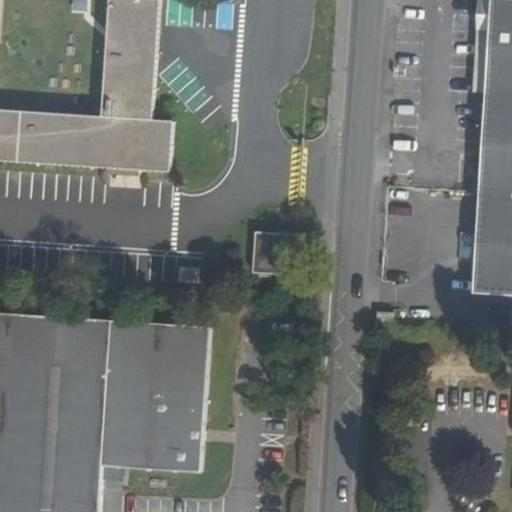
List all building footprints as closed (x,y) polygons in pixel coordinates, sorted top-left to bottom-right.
[(114,0),(106,117),(0,110),(0,162),(59,166),(174,172),(177,123),(157,121),(164,0),(161,0),(114,0)] [(88,0),(74,0),(74,12),(88,12),(88,0)] [(511,1),(494,0),(490,76),(478,293),(511,295),(511,1)] [(301,237),(258,234),(255,274),(299,277),(301,237)] [(202,269),(181,268),(180,283),(201,284),(202,269)] [(0,511),(101,511),(105,466),(202,473),(212,328),(0,313),(0,511)] [(393,327),(395,316),(377,313),(376,326),(393,327)]
